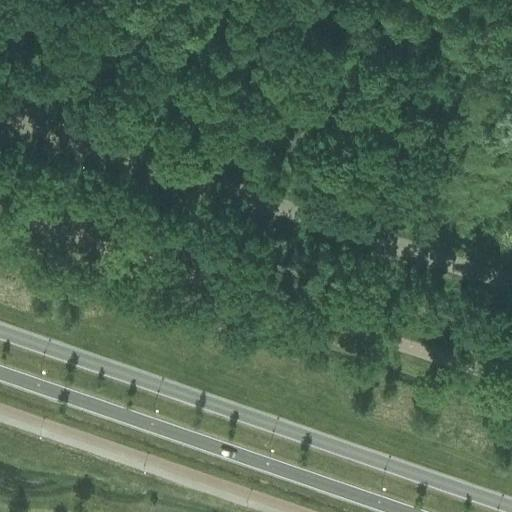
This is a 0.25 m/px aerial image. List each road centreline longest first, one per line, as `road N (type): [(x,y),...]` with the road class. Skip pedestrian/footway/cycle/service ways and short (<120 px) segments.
road 1 (secondary): [(510,511),(0,337)]
road 2 (unclassified): [(511,284),(0,120)]
road 3 (secondary): [(0,379),(386,511)]
